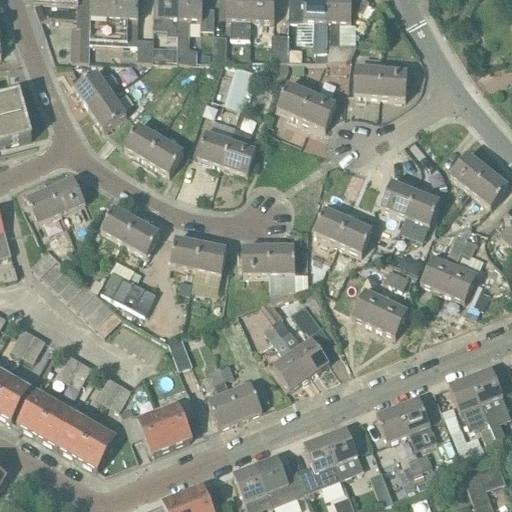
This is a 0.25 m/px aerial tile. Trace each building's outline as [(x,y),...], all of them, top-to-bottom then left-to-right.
[(79,14),(79,0),(33,0),(34,12),(39,12),(44,24),(77,24),(77,35),(70,35),(70,68),(89,68),(89,52),(87,52),(88,34),(87,34),(87,14),(79,14)] [(137,51),(138,45),(138,0),(90,0),(89,50),(137,51)] [(176,69),(177,0),(153,0),(152,35),(168,36),(168,41),(176,41),(175,69),(176,69)] [(177,0),(176,69),(190,69),(191,54),(187,54),(188,26),(200,26),(200,39),(213,39),(213,13),(202,13),(202,0),(177,0)] [(250,67),(250,0),(226,0),(226,27),(230,27),(230,44),(248,44),(248,58),(248,67),(250,67)] [(250,0),(250,67),(265,67),(265,55),(260,55),(260,28),(274,27),(274,0),(250,0)] [(326,29),(327,0),(289,0),(289,28),(313,29),(312,45),(315,45),(314,59),(326,59),(327,59),(326,29)] [(327,0),(326,29),(327,59),(327,67),(346,67),(352,62),(357,51),(339,50),(339,29),(351,29),(351,0),(327,0)] [(271,68),(301,67),(302,51),(288,51),(288,41),(272,40),(271,68)] [(226,68),(226,58),(226,41),(213,41),(212,67),(226,68)] [(138,45),(137,51),(137,69),(152,69),(153,45),(138,45)] [(326,59),(314,59),(315,67),(326,67),(326,59)] [(242,115),(253,78),(223,69),(212,106),(242,115)] [(304,69),(293,69),(293,78),(304,78),(304,69)] [(379,103),(381,76),(355,74),(353,101),(379,103)] [(381,76),(379,103),(405,106),(407,78),(381,76)] [(88,115),(112,99),(96,77),(73,93),(88,115)] [(301,126),(312,99),(306,97),(308,93),(300,89),(298,94),(287,90),(276,116),(301,126)] [(112,99),(88,115),(103,136),(127,120),(112,99)] [(312,99),(301,126),(325,136),(336,109),(312,99)] [(0,152),(32,144),(20,100),(0,105),(0,152)] [(147,169),(167,135),(166,134),(160,143),(139,131),(124,155),(147,169)] [(167,135),(147,169),(169,181),(185,158),(183,157),(189,147),(167,135)] [(223,173),(231,147),(206,139),(198,166),(223,173)] [(231,147),(223,173),(247,181),(256,154),(231,147)] [(469,199),(487,177),(466,160),(449,182),(469,199)] [(487,177),(469,199),(489,215),(490,216),(507,193),(487,177)] [(49,196),(61,221),(85,210),(73,185),(49,196)] [(444,186),(438,189),(441,195),(448,192),(444,186)] [(405,224),(415,198),(391,189),(380,215),(405,224)] [(37,231),(61,221),(49,196),(26,207),(37,231)] [(415,198),(405,224),(429,233),(439,208),(415,198)] [(123,251),(136,227),(113,214),(100,239),(123,251)] [(336,252),(348,225),(324,215),(313,241),(336,252)] [(495,230),(505,239),(511,230),(511,220),(506,216),(495,230)] [(0,264),(11,262),(0,220),(0,264)] [(348,225),(336,252),(360,262),(372,235),(348,225)] [(136,227),(123,251),(145,264),(159,239),(136,227)] [(511,230),(505,239),(499,246),(511,256),(511,230)] [(465,243),(469,235),(465,234),(458,235),(451,253),(450,253),(444,267),(432,262),(420,290),(441,300),(454,271),(460,256),(465,243)] [(476,248),(465,243),(460,256),(471,261),(476,248)] [(195,277),(201,249),(175,244),(170,272),(195,277)] [(201,249),(195,277),(221,281),(226,253),(201,249)] [(268,253),(269,282),(270,306),(274,304),(275,310),(295,302),(294,297),(307,293),(307,281),(295,281),(294,252),(268,253)] [(243,283),(269,282),(268,253),(242,254),(243,283)] [(71,254),(63,262),(70,269),(78,261),(71,254)] [(39,280),(55,262),(47,255),(31,273),(39,280)] [(47,288),(64,270),(55,262),(39,280),(47,288)] [(417,278),(422,267),(414,263),(409,275),(417,278)] [(55,295),(72,278),(64,270),(47,288),(55,295)] [(476,281),(467,277),(454,271),(441,300),(463,310),(476,281)] [(9,286),(17,284),(14,272),(6,275),(9,286)] [(383,287),(393,292),(399,278),(389,273),(383,287)] [(64,303),(80,285),(72,278),(55,295),(64,303)] [(112,278),(101,300),(124,312),(136,317),(144,322),(156,300),(112,278)] [(402,296),(408,282),(399,278),(393,292),(402,296)] [(64,303),(72,311),(88,293),(80,285),(64,303)] [(479,290),(470,310),(482,316),(489,300),(484,297),(485,293),(479,290)] [(80,318),(97,300),(88,293),(72,311),(80,318)] [(372,333),(386,305),(364,295),(351,323),(372,333)] [(88,326),(105,308),(97,300),(80,318),(88,326)] [(386,305),(372,333),(394,343),(407,315),(386,305)] [(291,357),(308,381),(328,367),(311,343),(300,350),(291,335),(290,336),(281,323),(269,307),(262,312),(273,328),(272,329),(291,357)] [(88,326),(97,333),(113,316),(105,308),(88,326)] [(308,341),(321,332),(304,310),(290,320),(303,338),(304,337),(308,341)] [(97,333),(105,341),(121,323),(113,316),(97,333)] [(289,396),(308,381),(291,357),(272,329),(263,335),(266,339),(272,348),(273,347),(283,362),(271,370),(289,396)] [(22,360),(33,340),(23,334),(11,354),(22,360)] [(33,340),(22,360),(34,367),(45,347),(33,340)] [(191,371),(184,351),(181,344),(168,349),(177,375),(191,371)] [(67,387),(79,366),(69,360),(57,382),(67,387)] [(79,366),(67,387),(79,394),(91,373),(79,366)] [(224,387),(235,383),(228,368),(218,372),(224,387)] [(218,434),(240,425),(228,396),(224,387),(218,372),(208,376),(218,400),(207,405),(218,434)] [(511,451),(509,452),(500,429),(511,425),(492,375),(470,383),(482,411),(482,412),(491,432),(495,446),(503,464),(511,460),(511,451)] [(0,399),(10,382),(0,376),(0,399)] [(0,420),(12,427),(31,394),(10,382),(0,399),(0,420)] [(108,411),(120,390),(109,383),(97,404),(108,411)] [(459,420),(482,412),(482,411),(470,383),(448,392),(459,420)] [(249,388),(230,395),(228,396),(240,425),(261,417),(249,388)] [(120,390),(108,411),(119,417),(131,396),(120,390)] [(39,439),(56,409),(36,397),(17,430),(32,438),(33,436),(39,439)] [(185,435),(188,433),(185,426),(197,421),(188,399),(175,404),(178,410),(157,418),(172,453),(190,446),(185,435)] [(397,413),(408,441),(430,432),(419,405),(397,413)] [(57,454),(76,420),(56,409),(39,439),(44,442),(43,445),(56,452),(56,453),(57,454)] [(387,449),(408,441),(397,413),(376,421),(387,449)] [(172,453),(157,418),(137,427),(134,420),(131,422),(128,415),(119,418),(131,448),(143,443),(146,450),(149,449),(153,461),(172,453)] [(78,461),(96,432),(76,420),(57,454),(58,453),(71,461),(73,458),(78,461)] [(84,465),(83,467),(97,476),(116,443),(96,432),(78,461),(84,465)] [(492,468),(503,464),(495,446),(491,432),(480,436),(486,450),(492,468)] [(466,476),(489,467),(480,442),(470,445),(466,434),(461,436),(451,440),(455,451),(466,476)] [(325,443),(342,485),(363,476),(357,463),(346,435),(325,443)] [(305,500),(342,485),(325,443),(304,451),(312,471),(296,478),(305,500)] [(417,462),(422,477),(432,472),(426,459),(417,462)] [(276,511),(305,500),(296,478),(286,483),(278,462),(255,472),(270,510),(272,509),(272,511),(276,511)] [(414,480),(422,477),(417,462),(409,465),(411,470),(414,479),(414,480)] [(463,479),(474,510),(489,505),(486,496),(507,488),(500,467),(478,474),(463,479)] [(414,479),(411,470),(404,473),(407,482),(414,479)] [(246,511),(265,511),(270,510),(255,472),(232,481),(244,509),(245,508),(246,511)] [(433,475),(424,479),(429,491),(438,487),(433,475)] [(425,483),(422,477),(414,480),(413,480),(415,487),(425,483)] [(392,505),(381,478),(370,482),(381,511),(386,511),(393,509),(392,505)] [(419,495),(428,492),(425,485),(416,488),(419,495)] [(211,510),(208,502),(206,503),(201,492),(183,500),(187,511),(224,511),(222,505),(211,510)] [(187,511),(183,500),(164,507),(166,511),(187,511)] [(233,501),(222,505),(225,510),(235,506),(233,501)] [(429,511),(426,503),(412,508),(413,511),(429,511)]
